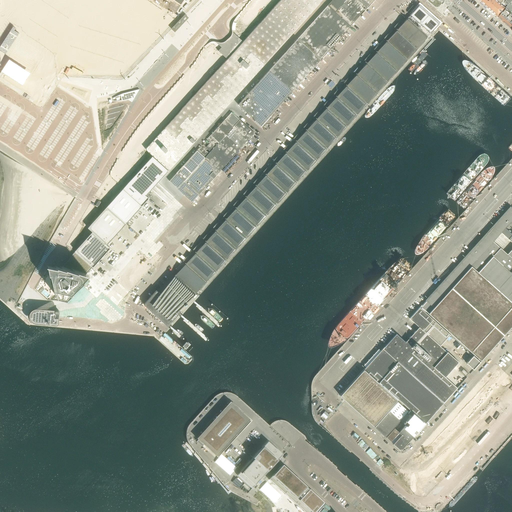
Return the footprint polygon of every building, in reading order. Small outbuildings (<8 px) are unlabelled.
[(227,59),(146,149),(169,170),(322,0),(280,0),(243,41),(234,33),(227,41),(222,47),(218,51),(227,59)] [(332,0),(328,5),(351,26),(368,8),(358,0),(332,0)] [(492,0),(486,7),(496,16),(496,17),(509,3),(504,0),(492,0)] [(509,3),(496,17),(501,21),(511,9),(511,4),(509,2),(509,3)] [(411,16),(409,17),(419,26),(431,13),(429,11),(428,12),(422,7),(423,6),(421,4),(410,15),(411,16)] [(298,39),(321,60),(351,26),(328,5),(298,39)] [(511,9),(501,21),(511,30),(511,29),(511,9)] [(431,13),(419,26),(428,34),(430,33),(441,22),(438,20),(437,21),(432,16),(433,15),(431,13)] [(189,18),(186,15),(172,30),(175,33),(189,18)] [(144,304),(143,304),(144,305),(151,312),(155,315),(166,325),(168,326),(169,325),(176,317),(177,318),(179,315),(178,315),(181,312),(180,312),(179,311),(185,305),(186,306),(188,305),(187,304),(186,303),(195,294),(195,293),(197,292),(198,290),(199,290),(276,204),(424,40),(426,38),(427,36),(428,36),(428,35),(423,31),(414,23),(412,21),(408,18),(404,22),(307,129),(276,163),(178,271),(179,272),(177,274),(175,275),(176,276),(165,289),(164,291),(161,295),(156,290),(151,296),(149,298),(144,304)] [(293,90),(321,60),(298,39),(270,70),(276,75),(293,90)] [(261,126),(293,90),(276,75),(270,70),(238,105),(261,126)] [(132,102),(139,89),(125,93),(126,95),(127,100),(128,99),(132,102)] [(224,120),(247,141),(254,133),(231,112),(224,120)] [(240,148),(247,141),(224,120),(217,128),(240,148)] [(236,154),(240,148),(217,128),(207,139),(210,143),(206,148),(210,152),(209,153),(201,146),(197,150),(220,171),(221,170),(236,154)] [(206,186),(220,171),(197,150),(183,166),(206,186)] [(123,189),(107,206),(126,224),(141,206),(144,204),(149,198),(146,196),(151,190),(168,171),(152,156),(123,189)] [(206,186),(183,166),(176,174),(199,194),(206,186)] [(192,202),(199,194),(176,174),(169,181),(192,202)] [(107,206),(87,228),(92,232),(107,245),(126,224),(107,206)] [(421,306),(421,307),(420,307),(450,335),(473,356),(480,362),(511,326),(511,208),(494,226),(511,242),(511,249),(507,254),(486,235),(451,273),(422,306),(421,306)] [(92,232),(75,251),(75,252),(92,267),(110,248),(107,245),(92,232)] [(56,247),(51,242),(34,272),(38,274),(40,269),(44,261),(48,255),(52,251),(56,247)] [(50,266),(49,268),(58,297),(66,299),(87,276),(86,274),(92,267),(75,251),(74,252),(60,268),(59,268),(58,268),(58,267),(57,267),(57,268),(50,266)] [(109,300),(102,295),(94,303),(101,310),(109,300)] [(383,348),(444,403),(457,388),(445,377),(459,362),(447,352),(440,346),(450,335),(420,307),(409,319),(419,327),(406,342),(396,334),(394,336),(383,348)] [(31,323),(33,324),(56,326),(58,325),(58,315),(59,315),(59,312),(59,311),(36,309),(33,310),(31,311),(29,314),(29,317),(29,320),(31,323)] [(438,410),(444,403),(383,348),(340,396),(374,426),(398,399),(404,405),(414,413),(425,424),(438,410)] [(480,362),(473,356),(466,363),(474,370),(480,362)] [(218,458),(250,422),(246,418),(246,417),(244,416),(235,407),(233,405),(232,406),(233,406),(222,418),(222,417),(221,418),(224,420),(213,431),(211,429),(211,430),(201,442),(200,441),(200,442),(202,443),(211,452),(213,454),(214,454),(218,458)] [(389,433),(400,421),(389,411),(375,427),(385,437),(389,433)] [(425,424),(414,413),(404,424),(406,425),(404,428),(414,437),(425,424)] [(399,432),(398,433),(391,442),(399,450),(402,449),(414,437),(404,428),(404,427),(399,432)] [(391,442),(398,433),(399,432),(395,428),(390,434),(386,438),(391,442)] [(267,442),(237,475),(252,489),(262,478),(282,455),(267,442)] [(306,487),(282,465),(268,480),(291,500),(304,511),(317,511),(325,504),(323,502),(308,489),(308,490),(306,488),(306,487)]
